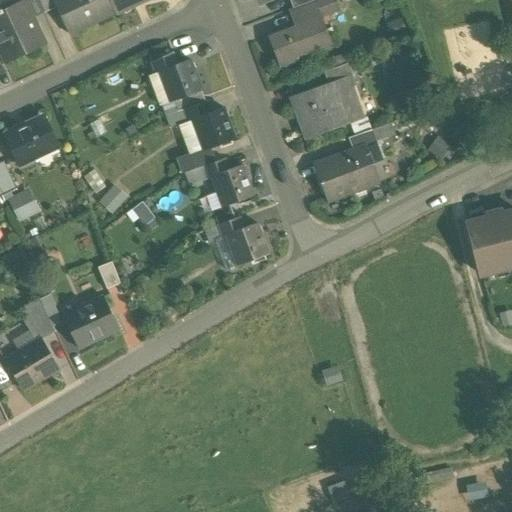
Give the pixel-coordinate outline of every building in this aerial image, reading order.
[(37,0),(44,13),(56,8),(52,0),(37,0)] [(108,0),(52,0),(56,8),(69,35),(115,13),(108,0)] [(108,0),(115,13),(116,16),(149,0),(108,0)] [(289,0),(292,9),(315,0),(289,0)] [(315,0),(292,9),(297,21),(302,20),(303,22),(321,15),(321,16),(339,9),(335,0),(315,0)] [(24,1),(1,11),(1,10),(0,9),(0,52),(5,63),(44,45),(24,1)] [(321,15),(303,22),(302,20),(297,21),(299,26),(268,38),(279,68),(295,62),(294,59),(332,45),(321,16),(321,15)] [(172,54),(152,62),(157,74),(160,73),(160,72),(177,66),(172,54)] [(201,91),(190,61),(177,66),(160,72),(160,73),(171,102),(201,91)] [(348,64),(324,73),(328,84),(332,82),(336,92),(355,85),(348,64)] [(328,84),(290,97),(305,138),(346,124),(336,92),(332,82),(328,84)] [(205,102),(185,109),(189,122),(193,120),(193,119),(210,113),(205,102)] [(210,113),(193,119),(193,120),(204,150),(210,148),(234,139),(223,109),(210,113)] [(44,117),(5,136),(18,162),(56,144),(44,117)] [(370,130),(348,138),(353,152),(365,147),(365,148),(375,144),(370,130)] [(353,152),(315,165),(328,199),(352,190),(352,191),(377,181),(365,148),(365,147),(353,152)] [(204,150),(185,157),(189,171),(204,166),(214,162),(210,148),(204,150)] [(214,162),(204,166),(208,178),(211,177),(211,176),(228,170),(224,158),(214,162)] [(16,188),(4,161),(0,162),(0,191),(1,194),(16,188)] [(228,170),(211,176),(211,177),(222,207),(253,196),(242,165),(228,170)] [(130,198),(117,184),(100,200),(112,214),(130,198)] [(28,191),(9,201),(20,222),(39,212),(28,191)] [(133,210),(146,224),(156,215),(143,201),(133,210)] [(511,212),(500,215),(499,212),(487,215),(488,218),(467,224),(480,275),(511,266),(511,212)] [(238,217),(218,224),(222,237),(226,236),(225,235),(242,229),(238,217)] [(242,229),(225,235),(226,236),(237,266),(268,255),(256,224),(242,229)] [(111,261),(98,266),(106,287),(119,282),(111,261)] [(104,295),(62,315),(78,347),(119,328),(104,295)] [(39,298),(23,306),(27,315),(22,317),(36,341),(40,338),(41,339),(54,331),(39,298)] [(41,339),(40,338),(36,341),(6,359),(24,389),(58,368),(41,339)] [(340,365),(321,371),(326,388),(344,382),(340,365)] [(347,481),(330,486),(334,501),(351,496),(347,481)]
